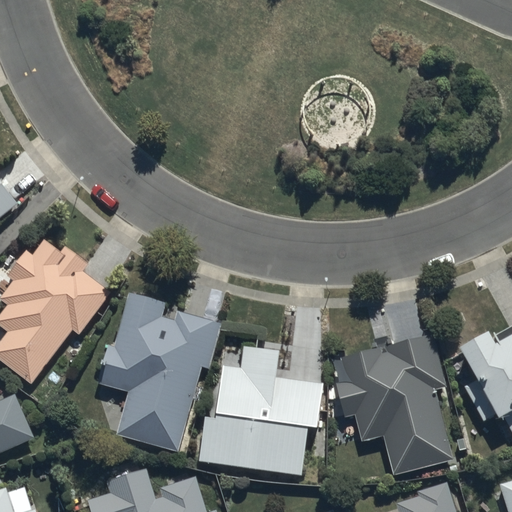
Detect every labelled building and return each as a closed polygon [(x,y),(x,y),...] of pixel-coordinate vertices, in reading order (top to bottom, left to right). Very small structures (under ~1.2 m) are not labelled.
[(0,221),(21,208),(0,181),(0,221)] [(0,360),(31,386),(33,383),(110,288),(45,235),(0,291),(0,294),(10,303),(0,314),(0,325),(9,333),(0,343),(0,360)] [(177,453),(178,450),(218,321),(130,295),(103,382),(130,390),(116,435),(177,453)] [(504,414),(511,429),(511,323),(463,351),(481,381),(466,389),(486,424),(504,414)] [(393,473),(452,459),(435,388),(445,386),(433,334),(341,357),(347,381),(336,383),(345,416),(355,414),(362,440),(384,435),(393,473)] [(203,462),(302,476),(309,427),(319,428),(326,383),(279,377),(282,353),(244,347),(241,369),(217,366),(203,462)] [(0,450),(36,437),(19,392),(0,399),(0,450)] [(216,511),(204,476),(156,487),(150,469),(108,479),(113,492),(90,501),(94,511),(216,511)] [(511,511),(511,477),(498,481),(507,511),(511,511)] [(463,511),(454,480),(396,497),(400,511),(463,511)] [(0,511),(34,511),(25,482),(0,489),(0,511)]
